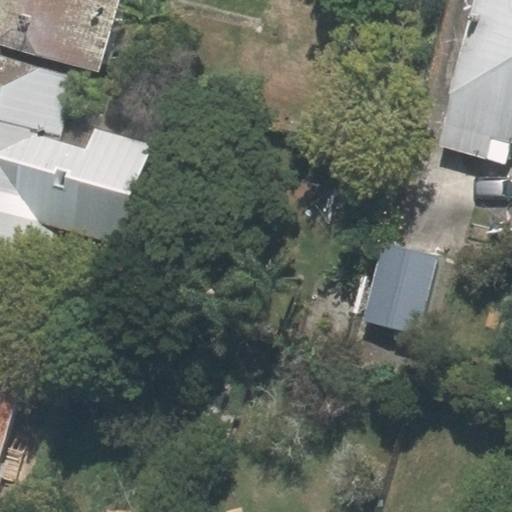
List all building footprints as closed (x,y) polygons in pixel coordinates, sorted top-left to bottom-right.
[(0,0),(0,40),(112,72),(131,0),(0,0)] [(511,0),(488,0),(447,148),(511,165),(511,0)] [(73,145),(90,82),(0,56),(0,253),(56,269),(73,210),(87,215),(82,234),(136,250),(164,148),(107,133),(102,153),(73,145)] [(425,286),(377,272),(353,358),(401,372),(425,286)] [(0,483),(30,374),(0,365),(0,483)] [(225,371),(216,401),(245,409),(253,379),(238,375),(225,371)] [(236,440),(245,409),(216,401),(208,432),(222,435),(236,440)]
